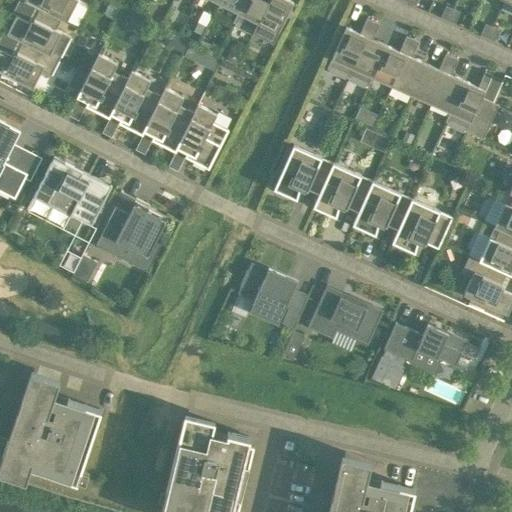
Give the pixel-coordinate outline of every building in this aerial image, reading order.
[(66,21),(26,0),(24,0),(39,7),(31,23),(15,15),(7,32),(59,59),(70,36),(56,29),(61,19),(66,21)] [(26,0),(66,21),(76,0),(26,0)] [(220,0),(219,3),(237,12),(232,22),(233,22),(244,0),(220,0)] [(244,0),(233,22),(252,32),(268,0),(244,0)] [(268,0),(252,32),(272,42),(293,2),(289,0),(268,0)] [(447,20),(452,9),(445,5),(440,17),(447,20)] [(459,12),(452,9),(447,20),(454,23),(459,12)] [(327,68),(347,77),(373,21),(366,18),(360,33),(345,27),(327,68)] [(379,23),(373,21),(347,77),(367,86),(385,45),(372,39),(379,23)] [(206,26),(198,22),(193,31),(201,35),(206,26)] [(486,38),(492,26),(485,23),(479,35),(486,38)] [(492,26),(486,38),(494,41),(499,30),(492,26)] [(50,76),(59,59),(7,32),(6,33),(22,41),(14,56),(0,48),(0,71),(32,88),(41,71),(50,76)] [(399,51),(385,45),(367,86),(368,86),(372,77),(391,85),(412,38),(406,35),(399,51)] [(418,41),(412,38),(391,85),(411,94),(425,63),(411,57),(418,41)] [(187,44),(183,52),(211,67),(215,58),(187,44)] [(230,50),(225,60),(235,65),(240,56),(230,50)] [(108,117),(132,70),(131,70),(127,78),(113,71),(117,63),(98,53),(87,74),(83,82),(76,96),(94,105),(91,109),(108,117)] [(438,69),(425,63),(411,94),(430,103),(452,56),(445,53),(438,69)] [(458,59),(452,56),(430,103),(449,112),(445,121),(446,122),(464,80),(451,74),(458,59)] [(83,82),(87,74),(76,68),(72,76),(83,82)] [(150,80),(132,70),(108,117),(109,118),(111,113),(127,121),(124,126),(141,134),(165,87),(164,87),(160,95),(146,87),(150,80)] [(478,86),(464,80),(446,122),(466,131),(482,97),(492,74),(485,71),(478,86)] [(183,97),(165,87),(141,134),(142,135),(144,130),(160,138),(158,143),(174,151),(198,104),(197,104),(193,112),(179,104),(183,97)] [(498,104),(482,97),(466,131),(483,138),(498,104)] [(216,114),(198,104),(174,151),(175,152),(177,147),(193,155),(191,160),(208,168),(228,129),(212,121),(216,114)] [(510,133),(511,121),(511,108),(499,107),(495,130),(510,133)] [(11,147),(13,144),(20,130),(0,119),(0,173),(2,175),(0,177),(0,190),(14,198),(27,173),(13,166),(21,152),(11,147)] [(406,131),(401,140),(409,144),(413,135),(406,131)] [(313,205),(314,206),(333,162),(293,144),(291,148),(287,146),(276,171),(280,173),(273,188),(295,198),(295,199),(296,199),(300,185),(318,194),(313,205)] [(42,178),(33,195),(34,196),(91,225),(95,217),(108,191),(107,191),(80,176),(82,171),(53,156),(44,173),(43,172),(41,177),(42,178)] [(373,180),(333,162),(314,206),(334,215),(334,216),(335,216),(339,203),(357,212),(352,223),(353,224),(373,180)] [(412,198),(373,180),(353,224),(374,233),(373,234),(374,234),(378,221),(397,230),(391,241),(392,242),(412,198)] [(511,192),(509,191),(509,192),(511,193),(511,199),(509,205),(504,203),(494,225),(511,233),(511,192)] [(452,217),(412,198),(392,242),(413,251),(412,252),(414,252),(418,239),(438,248),(452,217)] [(147,256),(155,240),(166,219),(147,209),(133,202),(128,213),(115,207),(96,244),(121,258),(128,246),(147,256)] [(511,233),(494,225),(494,226),(499,228),(494,239),(489,236),(479,259),(469,254),(469,255),(511,274),(511,233)] [(71,269),(85,240),(72,233),(58,263),(71,269)] [(87,281),(97,261),(83,254),(72,273),(87,281)] [(511,275),(511,274),(469,255),(461,272),(471,277),(463,294),(507,314),(511,302),(511,294),(499,288),(506,273),(511,275)] [(268,267),(267,268),(251,261),(247,270),(246,270),(240,285),(237,292),(253,300),(248,311),(278,324),(286,305),(293,288),(297,280),(268,267)] [(325,289),(327,284),(326,284),(307,326),(332,338),(336,329),(339,322),(371,336),(383,309),(349,294),(345,304),(338,301),(340,296),(325,289)] [(300,312),(288,307),(281,323),(293,328),(300,312)] [(395,322),(383,348),(411,361),(417,349),(437,358),(437,357),(456,366),(461,353),(474,359),(479,347),(467,341),(467,340),(446,330),(446,332),(439,329),(440,327),(435,325),(434,327),(427,323),(421,336),(417,335),(418,332),(395,322)] [(301,343),(289,338),(282,353),(294,358),(301,343)] [(405,365),(380,354),(370,377),(395,388),(405,365)] [(66,402),(52,398),(59,378),(33,369),(0,466),(0,470),(27,480),(32,465),(43,469),(43,470),(76,481),(101,409),(67,398),(66,402)] [(237,511),(253,447),(247,446),(250,436),(227,430),(226,434),(211,431),(214,420),(184,412),(159,511),(237,511)] [(379,485),(365,481),(366,477),(369,477),(373,462),(344,455),(330,511),(408,511),(414,488),(380,480),(379,485)]
